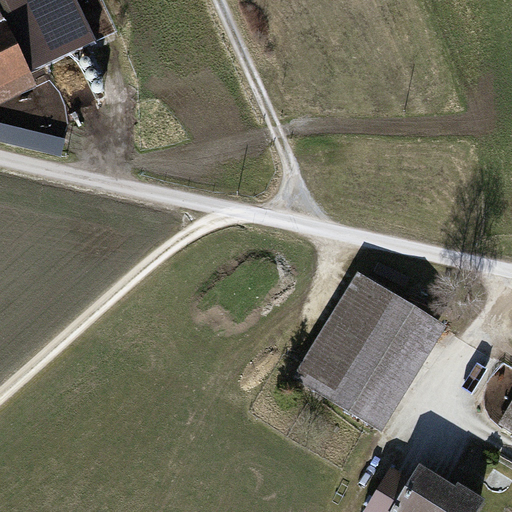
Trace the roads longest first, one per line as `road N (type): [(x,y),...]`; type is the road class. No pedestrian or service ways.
road 1 (residential): [(0,156),(511,272)]
road 2 (track): [(236,210),(177,243),(0,398)]
road 3 (track): [(220,0),(279,132),(304,224)]
